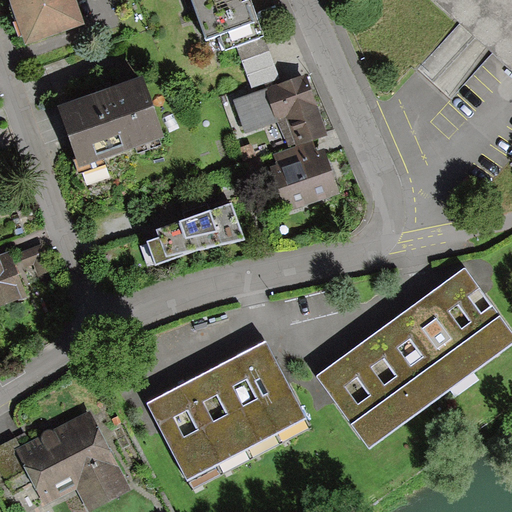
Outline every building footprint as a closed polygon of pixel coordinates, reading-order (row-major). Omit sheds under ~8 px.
[(12,0),(29,45),(85,25),(76,0),(12,0)] [(227,34),(243,77),(273,66),(248,0),(186,0),(203,43),(227,34)] [(432,0),(448,14),(460,0),(432,0)] [(511,0),(460,0),(448,14),(479,43),(511,7),(511,0)] [(511,7),(479,43),(511,73),(511,7)] [(278,77),(273,66),(243,77),(247,88),(278,77)] [(324,136),(302,77),(263,91),(263,92),(231,103),(243,134),(277,122),(286,149),(324,136)] [(163,145),(143,83),(62,109),(83,172),(163,145)] [(314,143),(275,156),(278,166),(270,168),(286,214),(340,196),(325,153),(318,155),(314,143)] [(141,246),(149,268),(245,242),(231,201),(158,229),(161,237),(141,246)] [(3,246),(0,247),(0,300),(22,291),(3,246)] [(44,247),(21,256),(25,266),(36,262),(41,274),(53,269),(44,247)] [(511,331),(465,268),(317,377),(369,448),(511,342),(511,331)] [(265,340),(146,403),(192,489),(312,427),(265,340)] [(133,484),(90,403),(17,442),(49,502),(81,485),(92,505),(133,484)]
